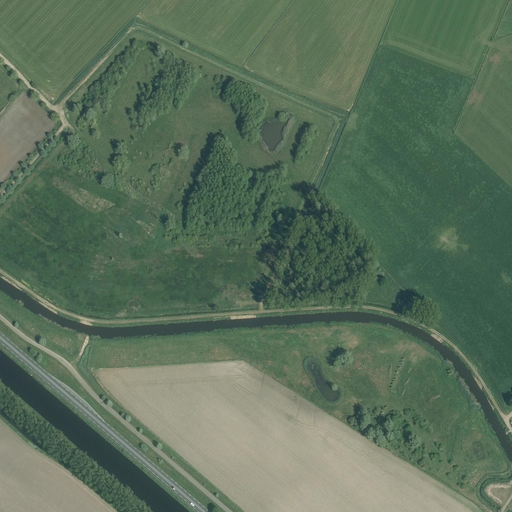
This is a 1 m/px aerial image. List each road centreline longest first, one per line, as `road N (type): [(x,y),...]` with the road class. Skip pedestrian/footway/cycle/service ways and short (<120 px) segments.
road 1 (track): [(0,270),(89,320),(341,306),(399,314),(456,347),(505,421)]
road 2 (unclassified): [(229,511),(63,361),(0,320)]
road 3 (primary): [(202,511),(0,339)]
road 4 (unclassified): [(134,511),(0,397)]
